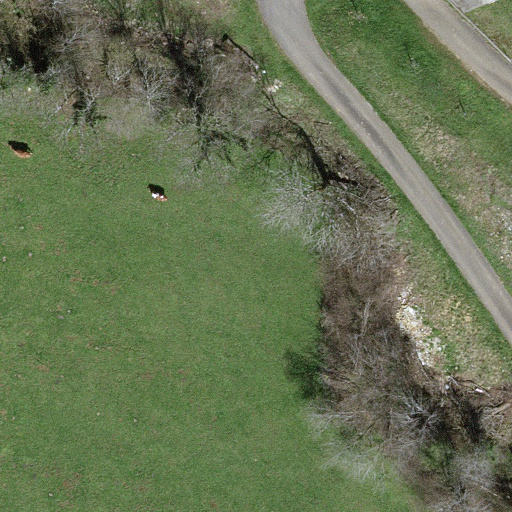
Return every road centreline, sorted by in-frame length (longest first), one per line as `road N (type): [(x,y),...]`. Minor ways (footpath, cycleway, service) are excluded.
road 1 (track): [(511,325),(409,174),(290,36),(278,0)]
road 2 (track): [(418,0),(511,87)]
